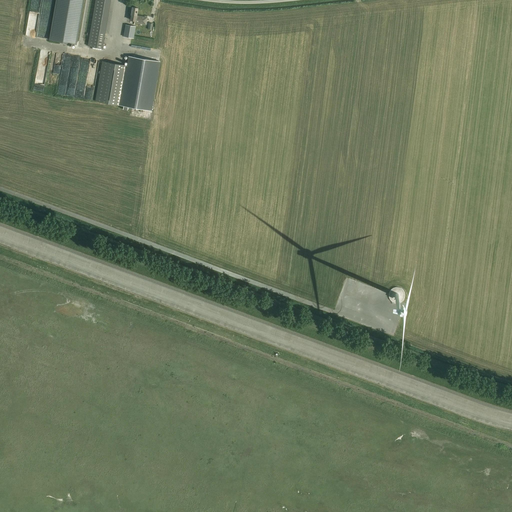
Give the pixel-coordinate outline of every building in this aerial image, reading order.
[(56,0),(49,40),(76,44),(83,0),(56,0)] [(96,0),(88,45),(102,48),(110,0),(96,0)] [(130,11),(132,11),(131,15),(132,15),(131,20),(135,21),(135,22),(146,24),(147,18),(137,16),(138,8),(132,7),(131,7),(130,11)] [(125,25),(124,36),(133,38),(135,26),(125,25)] [(102,61),(95,101),(122,106),(129,66),(102,61)]
